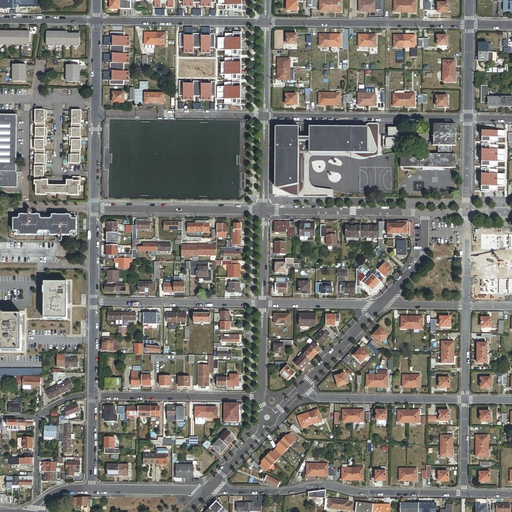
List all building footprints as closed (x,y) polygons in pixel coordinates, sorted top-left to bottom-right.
[(11,0),(0,0),(0,8),(12,9),(11,0)] [(119,0),(110,0),(110,9),(120,10),(119,0)] [(131,10),(131,4),(131,1),(127,1),(126,0),(119,0),(120,10),(131,10)] [(219,0),(220,6),(230,6),(230,11),(243,11),(242,0),(219,0)] [(331,12),(331,0),(324,0),(323,0),(320,0),(320,12),(331,12)] [(341,0),(331,0),(331,12),(341,12),(341,0)] [(359,12),(369,12),(369,7),(368,7),(368,6),(366,6),(366,1),(360,0),(359,12)] [(380,10),(379,0),(369,0),(370,1),(366,1),(366,6),(368,6),(368,7),(369,7),(369,12),(376,12),(376,10),(380,10)] [(405,12),(405,1),(398,1),(395,1),(394,12),(405,12)] [(415,1),(405,1),(405,12),(415,13),(415,1)] [(297,12),(297,2),(287,2),(287,11),(297,12)] [(448,13),(448,4),(438,3),(438,13),(448,13)] [(30,46),(30,32),(26,32),(26,34),(17,34),(17,32),(9,32),(9,34),(1,34),(1,32),(0,32),(0,46),(3,46),(3,45),(7,45),(7,46),(11,46),(11,45),(15,45),(15,46),(20,47),(20,46),(23,46),(23,47),(28,47),(28,46),(30,46)] [(124,33),(110,32),(110,37),(114,37),(114,41),(129,41),(129,37),(124,37),(124,33)] [(80,46),(80,33),(76,33),(76,35),(68,35),(68,33),(59,33),(59,35),(51,35),(51,33),(47,33),(46,46),(48,46),(48,47),(53,47),(53,46),(57,46),(57,47),(62,47),(62,46),(65,46),(65,47),(70,47),(70,46),(73,46),(73,47),(78,47),(78,46),(80,46)] [(155,45),(155,33),(145,33),(145,45),(155,45)] [(166,34),(155,33),(155,45),(165,45),(166,34)] [(230,37),(220,37),(219,49),(230,49),(230,55),(233,55),(233,54),(243,54),(243,33),(230,33),(230,37)] [(184,34),(180,34),(180,48),(184,48),(184,53),(189,53),(189,37),(184,37),(184,34)] [(193,37),(189,37),(189,53),(194,53),(194,48),(198,48),(198,34),(193,34),(193,37)] [(202,34),(198,34),(198,48),(201,48),(201,53),(207,53),(207,37),(202,37),(202,34)] [(211,37),(207,37),(207,53),(211,53),(211,48),(215,48),(215,34),(211,34),(211,37)] [(297,44),(297,35),(287,35),(287,44),(297,44)] [(330,47),(330,35),(320,35),(320,47),(330,47)] [(341,36),(330,35),(330,47),(341,47),(341,36)] [(366,41),(366,36),(359,36),(359,47),(369,48),(369,42),(367,42),(367,41),(366,41)] [(376,36),(366,36),(366,41),(367,41),(367,42),(369,42),(369,48),(376,48),(376,36)] [(405,48),(405,36),(394,36),(394,48),(405,48)] [(415,36),(405,36),(405,48),(411,48),(411,50),(415,50),(415,48),(415,36)] [(447,46),(448,37),(438,36),(438,46),(447,46)] [(129,41),(114,41),(114,46),(110,46),(110,49),(124,50),(124,45),(129,45),(129,41)] [(479,44),(479,53),(488,53),(488,44),(479,44)] [(124,50),(110,49),(110,54),(113,54),(113,58),(129,58),(129,53),(124,53),(124,50)] [(488,53),(479,53),(479,57),(479,60),(479,61),(488,62),(488,61),(488,53)] [(230,61),(223,61),(223,74),(230,74),(230,80),(233,80),(233,79),(243,79),(243,57),(230,57),(230,61)] [(129,58),(113,58),(113,63),(110,63),(110,66),(124,67),(124,62),(129,62),(129,58)] [(278,70),(290,70),(290,60),(278,59),(278,70)] [(443,72),(455,72),(455,61),(443,61),(443,72)] [(13,80),(13,82),(26,82),(26,78),(24,78),(24,70),(26,70),(26,65),(13,65),(13,67),(12,67),(12,72),(13,72),(13,76),(12,76),(12,80),(13,80)] [(508,73),(508,65),(504,65),(504,68),(499,68),(499,73),(508,73)] [(67,81),(67,83),(80,83),(80,79),(78,79),(78,70),(80,70),(80,66),(67,66),(67,68),(66,68),(66,73),(67,73),(67,76),(66,76),(66,81),(67,81)] [(124,67),(110,66),(109,71),(113,71),(113,75),(129,75),(129,71),(124,70),(124,67)] [(290,79),(290,70),(278,70),(278,80),(289,80),(290,79)] [(455,82),(455,72),(443,72),(443,82),(455,82)] [(129,75),(113,75),(113,80),(110,80),(110,84),(123,84),(123,80),(129,80),(129,75)] [(230,86),(219,86),(219,99),(230,99),(230,103),(243,103),(243,82),(233,82),(233,81),(230,81),(230,86)] [(184,82),(179,82),(179,97),(183,97),(183,100),(188,101),(189,85),(184,85),(184,82)] [(193,86),(189,85),(188,101),(193,101),(194,97),(197,97),(197,82),(193,82),(193,86)] [(202,82),(197,82),(197,97),(201,97),(201,101),(206,101),(206,86),(202,86),(202,82)] [(211,86),(206,86),(206,101),(211,101),(211,97),(215,97),(216,82),(211,82),(211,86)] [(358,106),(368,106),(368,101),(367,101),(367,100),(365,100),(365,94),(365,91),(359,91),(359,94),(358,94),(358,106)] [(336,94),(330,94),(329,106),(340,106),(340,94),(339,94),(339,92),(336,92),(336,94)] [(368,101),(368,106),(375,106),(375,92),(372,92),(372,95),(365,94),(365,100),(367,100),(367,101),(368,101)] [(404,95),(404,92),(397,92),(395,92),(395,95),(394,95),(393,106),(404,106),(404,95)] [(124,103),(124,93),(113,93),(113,103),(124,103)] [(411,95),(404,95),(404,106),(414,106),(414,93),(411,93),(411,95)] [(154,103),(155,94),(145,94),(145,103),(154,103)] [(164,94),(155,94),(154,103),(164,104),(164,94)] [(329,106),(330,94),(319,94),(319,105),(329,106)] [(297,105),(297,95),(286,95),(286,105),(297,105)] [(447,107),(447,97),(437,97),(436,107),(447,107)] [(488,107),(501,107),(501,98),(489,98),(488,98),(488,103),(488,107)] [(511,98),(501,98),(501,107),(511,107),(511,98)] [(47,115),(47,111),(36,111),(36,124),(36,137),(35,137),(35,151),(36,151),(36,164),(35,164),(35,186),(37,186),(37,196),(51,196),(51,194),(65,195),(65,196),(79,196),(79,186),(81,186),(81,178),(74,177),(73,185),(71,185),(71,187),(45,186),(45,185),(42,185),(42,177),(44,177),(44,172),(45,172),(45,168),(46,168),(46,164),(47,164),(47,160),(46,160),(46,156),(45,156),(45,151),(44,151),(44,146),(45,146),(45,141),(46,141),(46,137),(47,137),(47,134),(46,134),(46,129),(45,129),(45,124),(45,119),(46,119),(46,115),(47,115)] [(82,111),(71,111),(71,115),(72,115),(72,119),(72,124),(72,129),(71,129),(71,134),(70,134),(70,138),(70,141),(71,141),(71,146),(72,146),(72,150),(72,155),(71,155),(71,160),(69,160),(69,164),(80,164),(80,151),(81,151),(81,137),(80,137),(81,124),(82,111)] [(17,185),(17,115),(0,115),(0,187),(3,188),(3,185),(17,185)] [(457,125),(434,125),(434,146),(438,146),(452,147),(457,147),(457,125)] [(299,127),(277,127),(276,188),(278,188),(298,184),(299,153),(305,153),(311,153),(312,153),(372,156),(372,130),(311,129),(311,144),(299,144),(299,127)] [(505,131),(482,131),(482,142),(491,142),(491,143),(495,143),(495,138),(505,138),(505,131)] [(491,146),(482,146),(482,166),(495,167),(495,162),(505,162),(505,150),(495,150),(495,145),(491,145),(491,146)] [(452,155),(452,147),(438,146),(438,155),(452,155)] [(309,159),(311,155),(308,151),(305,153),(304,156),(304,183),(302,189),(298,193),(298,196),(333,197),(333,190),(314,187),(311,184),(309,181),(309,159)] [(457,155),(452,155),(438,155),(401,155),(401,168),(423,168),(445,168),(456,169),(457,155)] [(491,170),(482,170),(482,191),(494,191),(494,185),(505,185),(505,174),(495,174),(495,169),(491,169),(491,170)] [(13,219),(13,232),(17,232),(19,233),(19,236),(37,236),(37,233),(39,232),(48,232),(49,233),(49,236),(58,236),(58,240),(58,241),(59,241),(59,242),(60,242),(61,242),(61,241),(62,241),(62,240),(62,236),(70,236),(70,234),(71,232),(76,232),(76,220),(72,220),(70,218),(70,216),(51,216),(51,218),(50,219),(41,219),(39,218),(39,216),(31,215),(31,211),(31,210),(30,210),(29,209),(29,210),(28,210),(28,211),(27,211),(27,215),(19,215),(19,218),(17,219),(13,219)] [(286,230),(286,222),(275,222),(275,233),(286,233),(286,230)] [(409,222),(388,222),(388,234),(394,234),(402,234),(402,236),(409,236),(409,222)] [(107,223),(107,233),(117,233),(117,223),(113,223),(107,223)] [(209,224),(196,224),(195,224),(194,224),(188,224),(188,232),(195,232),(203,232),(209,232),(209,224)] [(300,225),(300,237),(308,237),(315,237),(315,225),(311,225),(308,225),(300,225)] [(360,238),(361,226),(351,226),(351,227),(346,227),(346,238),(359,238),(360,238)] [(366,226),(361,226),(360,238),(372,238),(372,227),(366,227),(366,226)] [(217,230),(217,238),(227,238),(227,228),(223,228),(217,228),(217,230)] [(117,233),(107,233),(107,243),(118,243),(118,233),(117,233)] [(333,245),(337,244),(336,235),(326,236),(327,245),(328,245),(333,245)] [(382,241),(379,241),(379,246),(381,248),(384,251),(387,248),(382,244),(382,241)] [(275,254),(280,254),(285,254),(285,243),(275,243),(275,254)] [(396,243),(396,252),(396,257),(405,257),(405,243),(396,243)] [(198,246),(198,256),(217,256),(217,245),(199,245),(198,246)] [(118,246),(107,246),(107,256),(118,256),(118,255),(118,246)] [(182,249),(182,257),(198,257),(198,256),(198,246),(182,246),(182,249)] [(129,263),(129,259),(120,259),(120,264),(120,268),(123,268),(126,268),(129,268),(129,263)] [(224,261),(223,261),(223,265),(228,265),(228,278),(240,279),(240,265),(238,265),(238,261),(231,261),(227,261),(224,261)] [(286,267),(286,264),(286,263),(285,263),(275,263),(275,274),(286,274),(286,267)] [(383,266),(379,271),(386,277),(393,270),(386,263),(383,266)] [(362,264),(357,269),(366,277),(368,280),(373,275),(362,264)] [(192,270),(190,270),(190,275),(196,275),(196,274),(198,274),(199,270),(197,270),(197,266),(192,266),(192,270)] [(199,268),(199,270),(198,274),(198,276),(198,277),(203,277),(208,277),(208,271),(208,268),(199,268)] [(119,279),(119,271),(114,271),(107,271),(107,284),(116,284),(119,284),(119,279)] [(208,277),(203,277),(203,279),(205,280),(210,280),(212,279),(212,271),(208,271),(208,277)] [(360,287),(361,284),(362,284),(363,285),(362,286),(370,293),(371,293),(372,291),(374,293),(383,284),(381,282),(376,277),(375,277),(373,275),(368,280),(366,277),(361,283),(356,283),(356,287),(360,287)] [(287,293),(287,278),(277,278),(276,283),(275,283),(275,293),(287,293)] [(310,282),(299,282),(299,294),(310,294),(310,282)] [(67,283),(45,283),(45,319),(67,319),(67,283)] [(153,283),(138,283),(138,292),(153,293),(153,283)] [(180,283),(175,283),(175,284),(174,293),(185,293),(185,283),(181,283),(180,283)] [(332,283),(316,283),(316,294),(332,294),(332,291),(333,291),(333,289),(332,289),(332,283)] [(107,284),(105,284),(105,292),(116,293),(116,292),(116,284),(107,284)] [(174,293),(175,284),(164,284),(164,293),(174,293)] [(240,293),(240,284),(230,284),(230,289),(228,289),(228,293),(240,293)] [(356,284),(345,284),(344,293),(344,294),(356,294),(356,284)] [(221,312),(221,314),(221,322),(228,322),(230,322),(230,317),(230,312),(221,312)] [(0,350),(21,351),(22,315),(4,315),(4,313),(0,313),(0,350)] [(144,314),(143,325),(161,325),(161,314),(144,314)] [(177,324),(177,314),(167,314),(167,318),(167,323),(177,324)] [(186,314),(177,314),(177,324),(179,324),(179,326),(185,326),(186,324),(186,314)] [(210,314),(193,314),(193,323),(210,323),(210,314)] [(290,315),(275,315),(275,324),(290,324),(290,315)] [(315,315),(308,315),(308,316),(300,316),(300,326),(315,326),(315,315)] [(335,315),(326,315),(326,325),(335,325),(335,321),(335,315)] [(412,329),(412,317),(402,317),(402,329),(412,329)] [(423,317),(412,317),(412,329),(422,329),(423,317)] [(450,318),(440,318),(440,327),(450,327),(450,318)] [(491,318),(482,318),(481,327),(491,327),(491,318)] [(228,322),(221,322),(221,331),(230,331),(230,326),(228,327),(228,322)] [(380,329),(373,336),(380,343),(388,335),(380,329)] [(328,337),(324,332),(322,330),(314,339),(321,346),(329,338),(328,337)] [(112,352),(113,343),(113,342),(103,341),(102,350),(112,352)] [(154,341),(143,341),(143,344),(143,346),(143,351),(148,352),(160,353),(160,347),(154,347),(154,341)] [(442,346),(442,353),(454,353),(454,342),(442,342),(442,346)] [(321,350),(315,343),(311,347),(318,353),(321,350)] [(379,352),(370,343),(367,346),(377,355),(379,352)] [(135,344),(135,355),(142,355),(143,355),(143,351),(143,346),(143,344),(135,344)] [(477,344),(477,353),(487,354),(487,344),(477,344)] [(284,354),(284,346),(280,346),(274,346),(274,354),(279,354),(284,354)] [(311,347),(304,354),(311,361),(318,353),(311,347)] [(361,349),(354,356),(361,363),(368,355),(361,349)] [(454,353),(442,353),(442,363),(454,363),(454,353)] [(487,354),(477,353),(477,363),(486,363),(487,354)] [(311,361),(304,354),(303,355),(300,359),(295,364),(302,370),(311,361)] [(78,359),(71,358),(64,358),(64,367),(78,368),(78,359)] [(280,374),(283,376),(288,381),(289,380),(296,373),(287,365),(280,374)] [(209,373),(209,366),(199,366),(199,387),(209,387),(209,373)] [(345,374),(335,377),(338,387),(348,384),(345,374)] [(229,387),(233,387),(239,387),(239,381),(239,376),(230,375),(229,387)] [(151,376),(142,376),(142,377),(142,386),(151,386),(151,376)] [(377,387),(377,376),(367,376),(367,387),(377,387)] [(388,376),(377,376),(377,387),(388,387),(388,376)] [(403,388),(413,388),(413,382),(411,382),(411,381),(410,381),(410,376),(403,376),(403,388)] [(420,376),(410,376),(410,381),(411,381),(411,382),(413,382),(413,388),(420,388),(420,376)] [(40,386),(41,377),(24,377),(23,385),(31,386),(37,386),(40,386)] [(116,386),(116,377),(105,377),(105,386),(116,386)] [(142,386),(142,377),(138,377),(132,377),(131,386),(142,386)] [(171,382),(171,380),(171,377),(160,377),(160,386),(171,386),(171,382)] [(190,378),(179,378),(179,386),(190,387),(190,378)] [(217,387),(227,387),(227,378),(217,378),(217,387)] [(491,378),(481,378),(481,388),(491,388),(491,378)] [(446,379),(440,379),(440,388),(449,388),(450,379),(449,379),(446,379)] [(70,380),(58,386),(62,394),(74,388),(70,380)] [(62,394),(58,386),(46,392),(50,400),(62,394)] [(20,412),(20,403),(18,403),(9,403),(9,412),(20,412)] [(67,408),(63,410),(61,411),(63,415),(67,414),(67,416),(69,415),(75,413),(80,411),(77,404),(67,408)] [(234,423),(241,424),(242,405),(224,405),(224,413),(224,415),(231,415),(234,416),(234,423)] [(114,417),(114,407),(105,407),(103,407),(103,409),(105,409),(105,421),(117,422),(117,417),(114,417)] [(124,413),(124,417),(128,417),(131,417),(134,417),(138,417),(138,407),(124,407),(124,413)] [(138,417),(151,417),(151,407),(138,407),(138,417)] [(160,408),(151,407),(151,417),(160,417),(160,408)] [(176,417),(176,408),(168,408),(168,412),(168,417),(176,417)] [(185,408),(176,408),(176,417),(185,417),(185,413),(185,409),(185,408)] [(205,418),(205,408),(196,408),(196,412),(196,414),(196,418),(205,418)] [(215,408),(205,408),(205,418),(215,418),(215,408)] [(318,410),(308,414),(312,425),(322,421),(318,410)] [(353,422),(353,411),(343,410),(343,422),(353,422)] [(364,411),(353,411),(353,422),(360,422),(364,422),(364,411)] [(386,411),(376,411),(376,420),(377,420),(377,424),(386,424),(386,411)] [(409,411),(398,411),(398,423),(409,423),(409,411)] [(419,411),(409,411),(409,423),(415,423),(415,425),(419,425),(419,423),(419,411)] [(439,412),(439,421),(443,421),(449,421),(449,412),(439,412)] [(490,412),(480,412),(480,421),(490,421),(490,412)] [(312,425),(308,414),(298,417),(302,428),(312,425)] [(221,426),(241,426),(241,424),(234,423),(234,416),(231,415),(224,415),(224,423),(221,423),(221,426)] [(293,425),(291,428),(298,434),(300,431),(293,425)] [(45,426),(45,436),(56,437),(57,427),(52,427),(45,426)] [(226,431),(219,438),(227,446),(234,438),(226,431)] [(278,447),(275,450),(282,456),(297,440),(290,434),(288,436),(286,438),(285,437),(278,444),(279,445),(278,447)] [(441,436),(441,446),(453,446),(453,436),(441,436)] [(476,446),(488,447),(488,436),(476,436),(476,446)] [(33,438),(24,438),(24,448),(33,449),(33,443),(33,438)] [(115,449),(115,438),(109,438),(105,438),(105,449),(115,449)] [(227,446),(220,440),(213,447),(220,453),(227,446)] [(211,445),(207,441),(203,445),(208,450),(211,447),(211,445)] [(453,446),(441,446),(441,457),(453,457),(453,446)] [(488,457),(488,447),(476,446),(476,447),(476,457),(488,457)] [(259,467),(266,473),(282,456),(275,450),(272,453),(271,455),(269,453),(262,461),(264,462),(262,464),(259,467)] [(156,465),(156,454),(143,454),(143,465),(156,465)] [(167,455),(156,454),(156,465),(160,465),(167,465),(168,465),(168,455),(167,455)] [(173,458),(172,478),(193,479),(193,462),(177,462),(177,458),(173,458)] [(80,462),(67,461),(66,469),(66,472),(66,476),(74,476),(74,473),(77,473),(80,473),(80,462)] [(46,472),(56,472),(57,463),(56,463),(44,462),(44,465),(43,467),(46,468),(46,472)] [(317,476),(317,465),(307,465),(307,476),(317,476)] [(328,465),(317,465),(317,476),(328,476),(328,465)] [(108,476),(119,476),(119,466),(108,466),(108,476)] [(119,466),(119,476),(129,477),(129,466),(119,466)] [(353,480),(353,469),(346,469),(342,469),(342,480),(353,480)] [(356,469),(353,469),(353,480),(363,481),(363,469),(359,469),(356,469)] [(417,470),(400,469),(400,481),(416,481),(417,470)] [(386,472),(376,471),(376,481),(386,481),(386,472)] [(56,481),(56,472),(46,472),(46,476),(43,476),(43,481),(56,481)] [(449,472),(439,472),(439,481),(449,481),(449,472)] [(33,486),(33,480),(33,473),(28,473),(28,477),(19,477),(19,486),(33,486)] [(490,473),(480,473),(480,482),(490,482),(490,473)] [(270,484),(278,488),(280,483),(265,475),(262,480),(267,482),(270,484)] [(19,488),(19,486),(19,477),(7,477),(7,484),(7,490),(7,497),(13,497),(13,488),(19,488)] [(259,511),(261,511),(263,497),(258,497),(258,501),(256,501),(256,498),(249,498),(250,511),(257,511),(259,511)] [(74,506),(92,507),(92,498),(78,499),(74,499),(74,506)] [(237,511),(249,511),(250,511),(249,498),(244,498),(244,504),(237,504),(237,511)] [(353,511),(354,504),(349,504),(349,502),(339,500),(339,501),(337,501),(337,500),(329,499),(328,509),(353,511)] [(216,502),(209,509),(212,511),(219,511),(223,508),(221,506),(218,504),(216,502)] [(372,511),(374,505),(357,503),(355,511),(372,511)]
